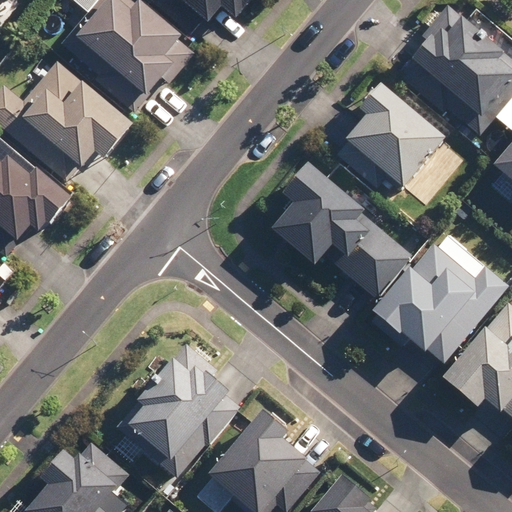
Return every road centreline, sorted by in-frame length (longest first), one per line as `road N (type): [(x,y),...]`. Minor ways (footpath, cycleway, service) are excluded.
road 1 (residential): [(159,231),(495,511)]
road 2 (residential): [(159,231),(357,0)]
road 3 (residential): [(0,413),(159,231)]
